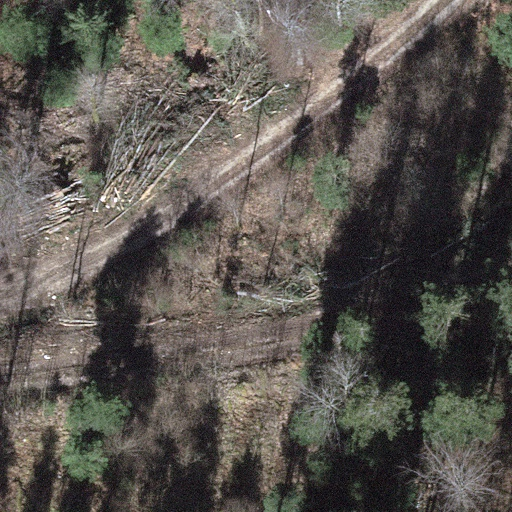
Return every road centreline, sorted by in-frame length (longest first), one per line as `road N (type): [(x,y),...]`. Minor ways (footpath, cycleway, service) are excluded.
road 1 (track): [(0,361),(86,366),(313,335),(511,255)]
road 2 (track): [(0,292),(291,126),(429,0)]
